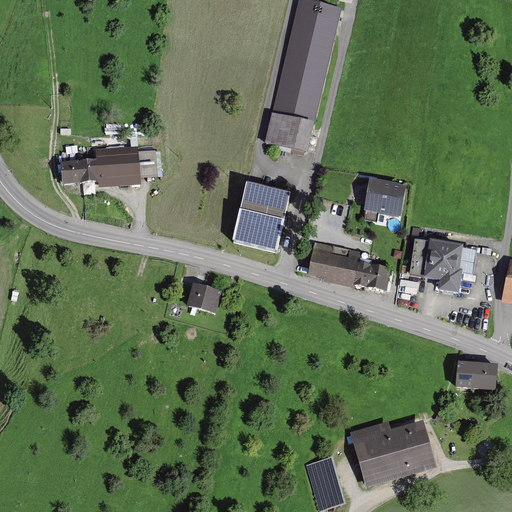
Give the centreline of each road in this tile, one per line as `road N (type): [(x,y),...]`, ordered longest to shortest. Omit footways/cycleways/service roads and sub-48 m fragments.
road 1 (tertiary): [(0,181),(36,218),(67,229),(278,281),(494,354)]
road 2 (track): [(361,511),(394,490),(511,455)]
road 3 (unclassified): [(494,354),(511,214)]
